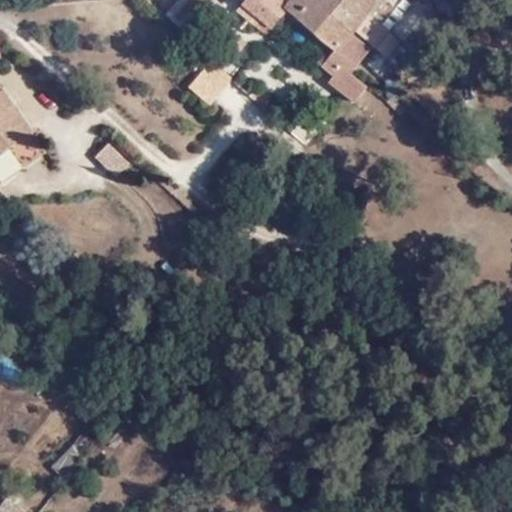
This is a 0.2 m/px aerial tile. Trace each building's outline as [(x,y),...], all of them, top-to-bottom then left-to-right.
[(213,0),(182,0),(167,16),(189,35),(217,4),(213,0)] [(333,50),(350,31),(329,13),(314,0),(245,0),(235,11),(246,21),(252,14),(269,29),(286,9),(333,50)] [(314,0),(329,13),(341,0),(314,0)] [(351,29),(371,46),(384,31),(376,23),(390,7),(381,0),(341,0),(329,13),(350,31),(351,29)] [(263,36),(269,29),(252,14),(246,21),(263,36)] [(384,31),(371,46),(374,48),(386,33),(384,31)] [(228,41),(238,49),(244,42),(234,34),(228,41)] [(319,68),(343,87),(352,76),(328,56),(319,68)] [(230,79),(210,61),(189,87),(210,104),(230,79)] [(0,152),(30,131),(11,105),(5,109),(0,100),(0,90),(1,90),(0,88),(0,152)] [(0,100),(5,109),(11,105),(1,90),(0,90),(0,100)]
